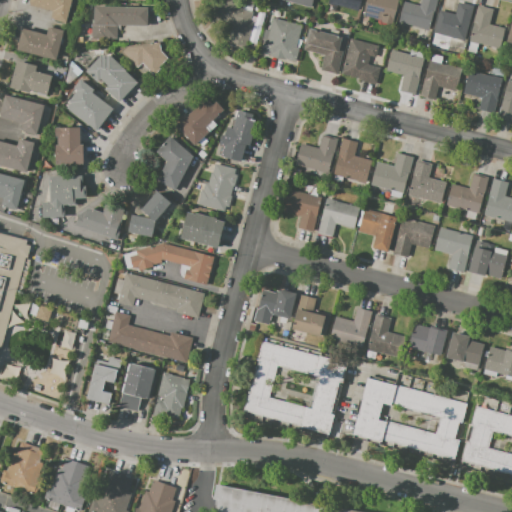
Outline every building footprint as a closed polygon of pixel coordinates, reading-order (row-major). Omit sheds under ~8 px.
[(30,0),(71,0),(66,23),(51,19),(53,11),(29,5),(30,0)] [(223,0),(234,0),(254,6),(250,21),(253,22),(245,50),(225,44),(231,24),(217,20),(223,0)] [(327,0),(361,0),(359,10),(327,2),(327,0)] [(366,0),(398,0),(392,24),(362,16),(366,0)] [(437,0),(430,28),(399,20),(404,2),(419,6),(420,0),(437,0)] [(291,9),(284,7),(286,1),(292,3),(291,9)] [(474,7),(464,44),(450,40),(451,36),(434,32),(439,10),(455,14),(457,3),(474,7)] [(478,5),(493,9),(489,24),(504,28),(499,48),(468,40),(478,5)] [(94,6),(148,7),(147,26),(116,25),(116,38),(92,38),(92,23),(94,23),(94,6)] [(272,18),(301,26),(295,47),(299,48),(295,62),(285,59),(284,61),(270,57),(271,55),(260,52),(263,40),(262,40),(265,29),(269,30),(272,18)] [(64,31),(56,60),(17,50),(22,28),(47,34),(48,27),(64,31)] [(308,29),(342,38),(339,50),(343,51),(337,74),(320,70),(324,55),(303,50),(308,29)] [(350,38),(379,46),(376,57),(370,55),(368,64),(379,68),(375,84),(340,74),(350,38)] [(162,65),(159,67),(145,66),(142,62),(138,66),(127,56),(126,57),(121,53),(129,46),(160,42),(161,50),(168,59),(162,64),(162,65)] [(477,44),(475,52),(468,51),(470,42),(477,44)] [(425,54),(414,93),(399,89),(403,75),(386,71),(392,50),(410,55),(411,50),(425,54)] [(86,71),(101,56),(103,57),(105,54),(108,57),(110,55),(138,82),(119,102),(105,89),(108,86),(100,79),(97,81),(86,71)] [(430,60),(432,60),(433,54),(443,57),(441,63),(461,69),(455,90),(439,86),(435,100),(419,96),(430,60)] [(17,60),(37,65),(35,72),(52,76),(47,94),(30,90),(29,92),(10,87),(17,60)] [(469,70),(499,78),(499,89),(493,113),(478,109),(481,97),(463,93),(469,70)] [(81,79),(93,89),(91,92),(112,109),(95,131),(66,107),(70,103),(68,101),(76,91),(73,88),(81,79)] [(507,81),(511,82),(511,120),(498,117),(507,81)] [(0,116),(5,94),(44,104),(36,135),(21,131),(23,122),(0,116)] [(174,124),(185,114),(186,116),(207,98),(213,105),(216,102),(223,109),(212,119),(217,125),(203,136),(207,141),(202,146),(198,141),(193,146),(174,124)] [(257,116),(250,145),(245,143),(240,161),(221,156),(224,145),(219,143),(222,134),(224,134),(226,127),(233,129),(238,111),(257,116)] [(80,128),(80,144),(82,144),(82,166),(55,166),(55,144),(58,144),(58,135),(55,135),(55,128),(80,128)] [(337,139),(327,175),(295,166),(301,143),(318,148),(322,135),(337,139)] [(193,155),(174,191),(156,181),(167,161),(157,152),(171,136),(193,155)] [(342,138),(357,142),(353,156),(371,161),(365,183),(332,174),(342,138)] [(34,143),(26,172),(0,165),(0,140),(17,145),(19,139),(34,143)] [(413,157),(403,193),(370,184),(376,162),(394,167),(398,153),(413,157)] [(417,160),(432,164),(428,177),(446,182),(440,203),(407,194),(417,160)] [(215,164),(236,169),(234,175),(236,175),(234,186),(232,186),(230,196),(228,206),(225,205),(224,211),(198,205),(201,189),(204,190),(205,183),(209,184),(211,172),(213,172),(215,164)] [(488,177),(478,214),(476,213),(474,219),(465,217),(467,211),(446,205),(451,185),(468,189),(472,172),(488,177)] [(0,173),(24,180),(16,209),(2,205),(3,198),(0,197),(0,173)] [(48,177),(83,176),(83,186),(85,186),(85,197),(76,198),(76,205),(63,205),(63,208),(49,208),(48,177)] [(493,178),(508,183),(504,196),(511,197),(511,220),(483,213),(493,178)] [(289,189),(321,198),(312,232),(297,228),(300,216),(282,211),(289,189)] [(157,191),(170,202),(154,220),(141,209),(157,191)] [(326,198),(337,201),(336,201),(359,208),(353,228),(335,223),(331,237),(317,233),(326,198)] [(75,225),(78,214),(88,208),(101,212),(105,202),(124,209),(121,219),(123,220),(117,239),(75,225)] [(397,218),(387,252),(372,247),(376,236),(359,232),(360,227),(356,226),(361,210),(363,211),(364,209),(397,218)] [(224,221),(218,247),(180,239),(186,212),(195,214),(195,213),(216,218),(216,219),(224,221)] [(131,216),(154,220),(151,236),(128,232),(131,216)] [(402,217),(433,226),(427,248),(411,244),(407,257),(392,253),(402,217)] [(440,227),(473,236),(463,273),(447,268),(451,255),(433,250),(440,227)] [(0,232),(27,240),(26,244),(29,245),(0,351),(0,232)] [(123,255),(162,244),(163,244),(164,244),(214,256),(207,284),(183,278),(181,277),(180,276),(179,274),(179,271),(181,264),(165,261),(151,265),(152,267),(137,271),(136,266),(127,268),(123,255)] [(474,247),(493,252),(495,248),(508,251),(500,280),(468,271),(474,247)] [(125,273),(204,292),(198,317),(174,312),(175,308),(134,298),(132,307),(117,303),(120,293),(113,292),(116,278),(123,280),(125,273)] [(263,289),(278,294),(280,289),(296,294),(289,320),(271,315),(268,325),(254,321),(263,289)] [(301,294),(316,299),(313,310),(330,315),(324,336),(292,327),(301,294)] [(105,304),(115,306),(114,313),(103,310),(105,304)] [(32,305),(31,311),(30,317),(29,320),(32,318),(35,316),(40,315),(46,313),(43,312),(38,309),(32,305)] [(372,312),(362,348),(329,339),(335,316),(353,321),(357,308),(372,312)] [(115,311),(130,315),(127,325),(169,335),(170,332),(192,338),(186,363),(107,343),(110,330),(105,328),(107,320),(112,322),(115,311)] [(375,315),(391,319),(387,331),(405,336),(399,357),(366,348),(375,315)] [(87,322),(85,329),(75,326),(76,321),(79,322),(80,320),(87,322)] [(446,331),(439,356),(408,347),(414,322),(446,331)] [(283,330),(289,331),(287,338),(281,336),(283,330)] [(65,331),(75,333),(71,349),(61,346),(65,331)] [(452,332),(469,336),(469,339),(473,340),(472,341),(484,344),(477,370),(463,366),(464,362),(445,357),(452,332)] [(261,341),(346,362),(341,382),(338,381),(330,412),(333,413),(328,434),(243,412),(261,341)] [(490,347),(506,351),(506,348),(511,349),(511,376),(484,368),(490,347)] [(369,358),(362,356),(364,350),(371,351),(369,358)] [(97,359),(107,362),(108,356),(121,359),(115,383),(106,381),(103,392),(112,394),(110,403),(87,398),(97,359)] [(53,359),(67,363),(63,377),(49,374),(53,359)] [(130,363),(154,369),(146,399),(141,397),(138,412),(119,407),(130,363)] [(21,368),(17,382),(0,378),(0,376),(7,365),(21,368)] [(163,372),(171,374),(171,375),(189,380),(182,409),(181,408),(178,419),(153,413),(156,399),(163,401),(164,397),(157,395),(163,372)] [(367,378),(466,405),(461,424),(458,423),(454,438),(459,440),(454,458),(352,430),(367,378)] [(35,384),(41,386),(39,392),(33,390),(35,384)] [(475,407),(511,416),(511,474),(460,460),(465,443),(468,443),(473,426),(470,425),(475,407)] [(496,407),(510,410),(508,415),(495,411),(496,407)] [(0,482),(0,479),(3,470),(7,471),(13,453),(16,454),(21,442),(38,448),(36,453),(42,456),(33,482),(38,484),(34,495),(0,482)] [(79,511),(44,499),(49,486),(51,487),(57,469),(61,470),(65,458),(87,466),(83,479),(86,480),(80,498),(84,499),(79,511)] [(109,471),(132,479),(124,502),(131,505),(128,511),(87,511),(92,499),(96,500),(102,483),(105,483),(109,471)] [(175,488),(171,500),(176,502),(172,511),(132,511),(134,507),(137,508),(140,501),(141,502),(145,491),(148,492),(152,480),(175,488)] [(216,485),(358,511),(214,511),(217,500),(214,500),(216,485)]
